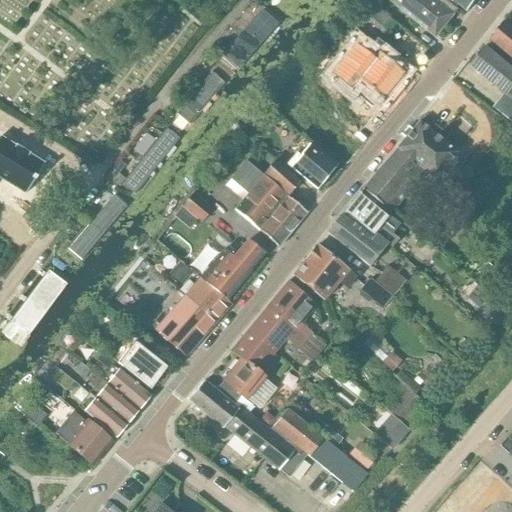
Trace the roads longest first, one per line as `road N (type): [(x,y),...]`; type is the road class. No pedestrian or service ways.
road 1 (unclassified): [(139,439),(497,0)]
road 2 (residential): [(0,296),(188,58),(250,0)]
road 3 (residential): [(409,511),(511,395)]
road 4 (residential): [(139,439),(235,511)]
